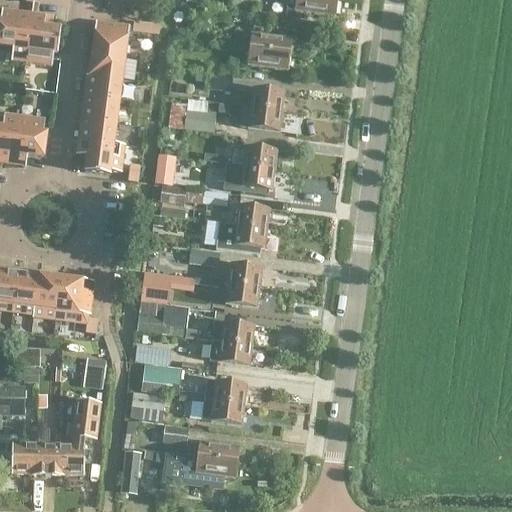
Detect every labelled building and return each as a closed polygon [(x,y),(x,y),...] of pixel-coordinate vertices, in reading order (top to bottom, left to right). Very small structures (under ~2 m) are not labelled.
[(200,0),(187,0),(185,10),(199,13),(200,0)] [(340,3),(318,0),(288,0),(287,13),(338,19),(340,3)] [(25,65),(32,17),(3,13),(1,24),(0,23),(0,48),(14,51),(12,63),(25,65)] [(46,19),(32,17),(25,65),(52,69),(54,56),(58,56),(61,31),(45,29),(46,19)] [(106,37),(108,27),(96,25),(95,36),(106,37)] [(160,29),(134,25),(133,35),(159,39),(160,29)] [(117,39),(118,28),(108,27),(106,37),(117,39)] [(117,39),(128,40),(130,29),(118,28),(117,39)] [(95,36),(92,58),(125,62),(128,40),(117,39),(106,37),(95,36)] [(253,36),(251,51),(293,58),(296,41),(253,36)] [(293,58),(251,51),(249,69),(291,74),(293,58)] [(92,58),(89,79),(123,83),(125,62),(92,58)] [(232,78),(210,75),(208,90),(230,93),(232,78)] [(87,78),(84,100),(120,105),(123,83),(89,79),(87,78)] [(252,111),(285,115),(288,95),(255,90),(252,111)] [(84,100),(81,122),(117,127),(120,105),(84,100)] [(172,106),(170,132),(185,134),(217,138),(218,117),(230,118),(231,109),(219,108),(187,104),(187,108),(172,106)] [(282,135),(285,115),(252,111),(249,131),(282,135)] [(0,165),(13,167),(19,119),(5,117),(3,130),(0,129),(0,165)] [(19,119),(13,167),(26,169),(28,158),(44,161),(48,136),(43,135),(45,122),(19,119)] [(81,122),(79,143),(114,147),(117,127),(81,122)] [(114,147),(79,143),(77,158),(87,159),(85,175),(110,178),(111,174),(121,176),(124,157),(113,156),(114,147)] [(247,150),(245,170),(277,175),(280,155),(247,150)] [(224,160),(205,157),(204,164),(223,167),(224,160)] [(176,162),(158,160),(155,187),(162,188),(172,189),(176,162)] [(130,168),(128,185),(138,186),(140,170),(130,168)] [(277,175),(245,170),(241,191),(274,195),(277,175)] [(172,189),(162,188),(160,205),(184,208),(184,205),(227,209),(228,196),(172,189)] [(240,208),(237,227),(270,232),(273,212),(240,208)] [(186,214),(162,211),(160,220),(185,223),(186,214)] [(165,221),(154,219),(153,229),(163,230),(165,221)] [(202,224),(227,227),(227,222),(203,219),(202,224)] [(227,227),(202,224),(202,228),(226,232),(227,227)] [(270,232),(237,227),(234,249),(267,252),(270,232)] [(220,255),(191,251),(189,265),(218,269),(220,255)] [(232,267),(229,287),(262,291),(265,271),(232,267)] [(0,269),(0,306),(14,308),(18,272),(0,269)] [(18,272),(14,308),(36,311),(40,278),(41,275),(18,272)] [(168,278),(144,275),(140,304),(164,307),(168,278)] [(195,282),(219,286),(220,280),(195,277),(195,282)] [(61,280),(40,278),(36,311),(56,314),(61,280)] [(83,283),(61,280),(56,314),(79,316),(80,305),(82,294),(83,283)] [(95,285),(83,283),(82,294),(93,296),(95,285)] [(262,291),(229,287),(226,308),(259,311),(262,291)] [(82,294),(80,305),(92,306),(93,296),(82,294)] [(80,305),(79,316),(90,318),(92,306),(80,305)] [(161,336),(186,339),(189,311),(141,305),(139,318),(137,335),(161,338),(161,336)] [(98,323),(88,321),(86,336),(96,337),(98,323)] [(214,323),(212,343),(254,348),(257,327),(214,323)] [(254,348),(212,343),(210,365),(251,370),(254,348)] [(135,366),(145,367),(169,370),(171,353),(137,349),(135,366)] [(39,352),(14,352),(14,369),(38,369),(39,352)] [(85,365),(82,389),(100,391),(104,367),(85,365)] [(169,370),(145,367),(141,395),(179,399),(182,371),(169,370)] [(39,374),(25,374),(24,387),(38,387),(39,374)] [(205,402),(246,408),(249,388),(207,382),(205,402)] [(25,417),(25,391),(1,391),(1,389),(0,389),(0,429),(1,417),(25,417)] [(180,400),(204,403),(205,397),(181,394),(180,400)] [(166,400),(134,396),(131,421),(162,425),(166,400)] [(244,427),(246,408),(205,402),(202,423),(244,427)] [(67,460),(67,479),(86,479),(86,448),(85,448),(86,441),(98,443),(101,407),(77,404),(73,448),(57,448),(57,460),(67,460)] [(137,426),(129,425),(128,436),(135,437),(137,426)] [(188,449),(190,432),(166,429),(164,446),(188,449)] [(30,460),(30,479),(32,479),(38,479),(62,479),(67,479),(67,460),(57,460),(57,448),(49,448),(49,433),(39,433),(39,448),(38,448),(37,460),(30,460)] [(201,443),(198,461),(240,466),(242,449),(201,443)] [(37,460),(38,448),(14,448),(14,479),(30,479),(30,460),(37,460)] [(125,456),(121,497),(137,498),(141,457),(125,456)] [(168,466),(169,460),(157,458),(156,465),(168,466)] [(181,472),(186,477),(184,489),(224,494),(226,482),(238,483),(240,466),(198,461),(171,458),(170,470),(181,472)]
